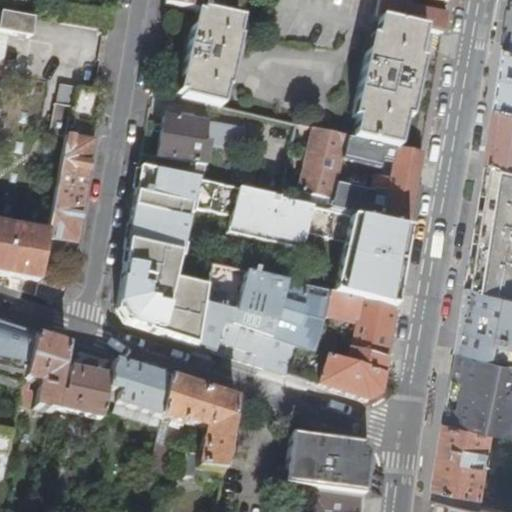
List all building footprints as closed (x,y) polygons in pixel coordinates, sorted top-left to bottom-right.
[(212,0),(166,0),(166,4),(200,12),(210,15),(212,0)] [(406,0),(429,0),(448,4),(449,0),(378,0),(375,19),(379,20),(424,30),(443,34),(446,16),(405,8),(406,0)] [(115,12),(61,4),(57,23),(111,32),(115,12)] [(184,82),(181,100),(219,109),(239,21),(227,18),(210,15),(200,12),(196,30),(195,31),(184,82)] [(0,32),(11,34),(27,37),(30,19),(1,14),(0,18),(0,32)] [(27,37),(33,38),(36,19),(30,19),(27,37)] [(42,39),(46,21),(36,19),(33,38),(42,39)] [(360,106),(351,140),(396,151),(424,30),(379,20),(371,55),(366,54),(354,105),(360,106)] [(11,34),(0,32),(0,65),(4,66),(11,34)] [(494,104),(511,108),(511,47),(504,46),(501,66),(494,104)] [(55,104),(71,107),(74,88),(58,85),(55,104)] [(86,186),(101,92),(74,88),(71,107),(68,121),(65,139),(66,140),(56,190),(84,196),(86,186)] [(54,104),(51,118),(68,121),(71,107),(55,104),(54,104)] [(485,161),(511,167),(511,108),(494,104),(491,127),(485,161)] [(48,136),(65,139),(68,121),(51,118),(48,136)] [(157,158),(142,155),(139,169),(203,182),(210,144),(204,143),(206,126),(163,119),(157,158)] [(217,128),(206,126),(204,143),(210,144),(214,145),(217,128)] [(296,205),(298,194),(332,202),(330,212),(408,231),(420,157),(396,151),(351,140),(298,128),(281,200),(281,201),(296,205)] [(472,246),(466,285),(511,294),(511,167),(485,161),(480,197),(472,246)] [(201,318),(206,290),(173,282),(189,209),(230,217),(226,235),(301,253),(305,235),(343,245),(333,297),(360,303),(394,312),(408,231),(330,212),(296,205),(281,201),(281,200),(240,190),(218,186),(203,182),(139,169),(135,195),(131,222),(126,248),(115,313),(124,325),(196,349),(201,318)] [(46,242),(76,247),(84,196),(56,190),(48,234),(46,242)] [(0,275),(8,277),(17,230),(18,229),(0,226),(0,275)] [(48,234),(18,229),(17,230),(8,277),(38,283),(38,282),(43,267),(42,267),(46,242),(48,234)] [(229,327),(245,275),(210,267),(206,290),(201,318),(223,325),(229,327)] [(245,275),(229,327),(296,350),(312,356),(322,319),(329,296),(314,292),(274,282),(245,275)] [(69,287),(38,282),(38,283),(34,296),(55,303),(65,297),(68,296),(69,287)] [(462,310),(456,349),(457,349),(511,360),(511,294),(466,285),(462,310)] [(329,296),(322,319),(355,326),(360,303),(333,297),(329,296)] [(360,303),(355,326),(346,365),(382,377),(389,341),(394,312),(360,303)] [(223,325),(201,318),(196,349),(214,355),(223,325)] [(287,378),(296,350),(229,327),(223,325),(214,355),(248,366),(287,378)] [(0,371),(24,377),(33,337),(19,332),(0,326),(0,371)] [(32,409),(51,413),(52,408),(56,393),(66,347),(51,342),(33,337),(24,377),(18,406),(28,408),(31,393),(28,391),(27,391),(28,383),(34,384),(36,382),(39,388),(36,389),(32,409)] [(56,393),(52,408),(51,413),(30,511),(81,511),(100,421),(106,391),(109,378),(112,362),(92,356),(71,349),(66,347),(56,393)] [(486,382),(511,387),(511,360),(457,349),(455,363),(452,375),(457,376),(486,382)] [(379,396),(382,377),(346,365),(326,358),(325,361),(312,356),(296,350),(287,378),(311,386),(365,403),(379,396)] [(114,405),(116,406),(158,420),(166,379),(140,371),(112,362),(109,378),(106,391),(118,395),(114,405)] [(457,376),(455,390),(475,395),(511,401),(511,387),(486,382),(457,376)] [(192,480),(220,484),(234,401),(203,391),(166,379),(158,420),(156,429),(148,474),(163,476),(173,450),(160,447),(167,422),(181,427),(181,424),(202,431),(197,455),(184,453),(182,467),(194,469),(192,480)] [(511,433),(511,401),(475,395),(455,390),(452,390),(451,390),(450,391),(449,393),(447,400),(444,419),(493,429),(511,433)] [(114,414),(156,429),(158,420),(116,406),(114,414)] [(439,452),(432,497),(480,507),(487,468),(493,429),(444,419),(441,442),(439,452)] [(0,494),(13,433),(0,429),(0,494)] [(285,484),(364,494),(370,453),(359,443),(291,433),(285,484)] [(194,469),(182,467),(181,478),(192,480),(194,469)] [(324,511),(325,510),(337,511),(362,511),(364,494),(316,489),(313,511),(324,511)] [(430,511),(502,511),(480,507),(432,497),(430,511)]
